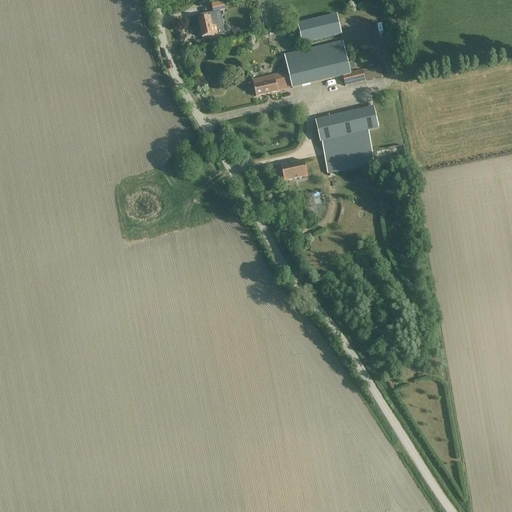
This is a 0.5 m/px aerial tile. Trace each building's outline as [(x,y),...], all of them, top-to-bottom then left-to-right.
[(225,10),(223,2),(211,5),(213,13),(209,14),(210,17),(198,20),(202,38),(217,35),(217,34),(221,34),(217,12),(225,10)] [(302,45),(341,35),(337,17),(298,26),(302,45)] [(383,77),(380,67),(350,74),(343,42),(284,55),(292,88),(343,76),(345,86),(383,77)] [(255,98),(282,92),(280,84),(276,85),(274,76),(252,81),(255,98)] [(327,174),(406,160),(403,146),(377,151),(376,149),(372,150),(368,132),(379,129),(373,107),(315,121),(320,143),(322,142),(327,174)] [(274,168),(278,184),(284,182),(307,177),(304,161),(274,168)]
